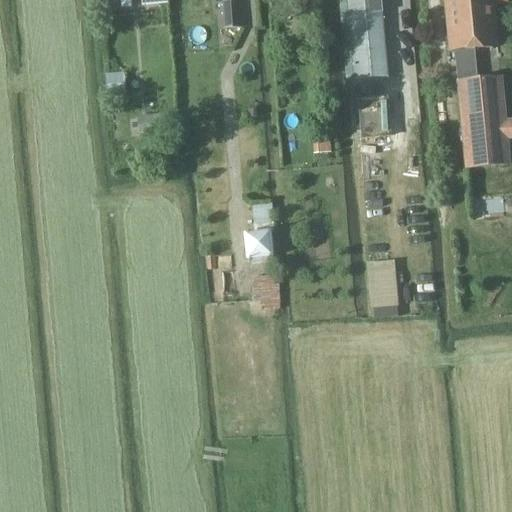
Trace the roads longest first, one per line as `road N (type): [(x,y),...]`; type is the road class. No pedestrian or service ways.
road 1 (track): [(134,202),(82,206),(107,511)]
road 2 (track): [(82,206),(73,83),(0,85)]
